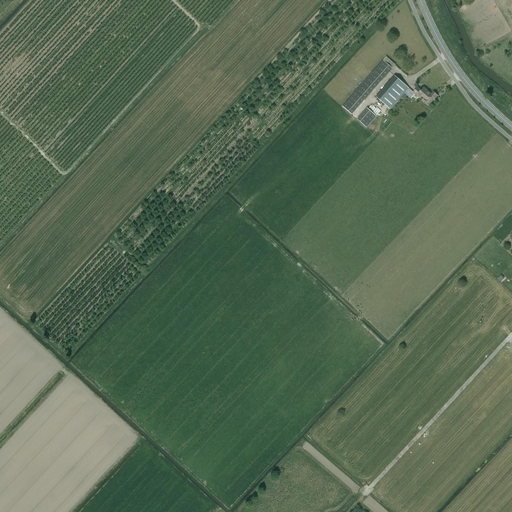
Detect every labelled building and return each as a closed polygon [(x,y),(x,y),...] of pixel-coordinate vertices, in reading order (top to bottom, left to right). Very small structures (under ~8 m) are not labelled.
[(383,60),(342,106),(352,115),(392,69),(392,68),(396,65),(386,57),(383,60)] [(401,97),(409,88),(394,76),(376,97),(390,110),(401,97)] [(409,88),(401,97),(403,99),(406,95),(410,98),(414,93),(420,98),(425,93),(427,95),(429,93),(424,88),(421,91),(417,88),(414,92),(409,88)] [(432,94),(429,93),(427,95),(425,93),(420,98),(420,99),(422,97),(427,101),(426,102),(429,105),(437,96),(434,92),(432,94)] [(368,109),(358,121),(366,128),(376,117),(368,109)]
